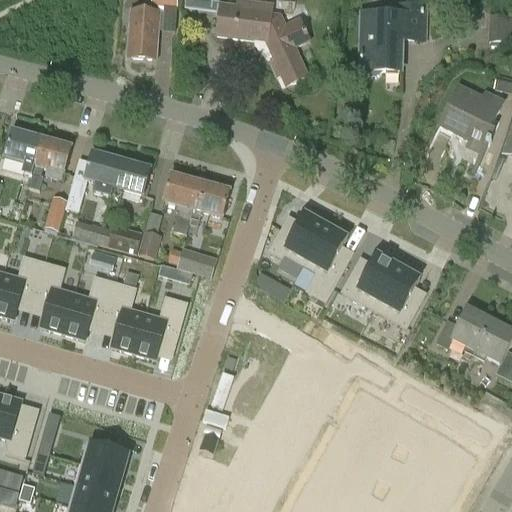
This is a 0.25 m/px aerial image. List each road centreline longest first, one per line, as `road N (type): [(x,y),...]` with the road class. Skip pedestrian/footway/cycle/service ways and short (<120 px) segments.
road 1 (unclassified): [(271,141),(0,63)]
road 2 (unclassified): [(511,264),(271,141)]
road 3 (residential): [(271,141),(192,396)]
road 4 (residential): [(0,344),(192,396)]
road 5 (residential): [(192,396),(155,511)]
